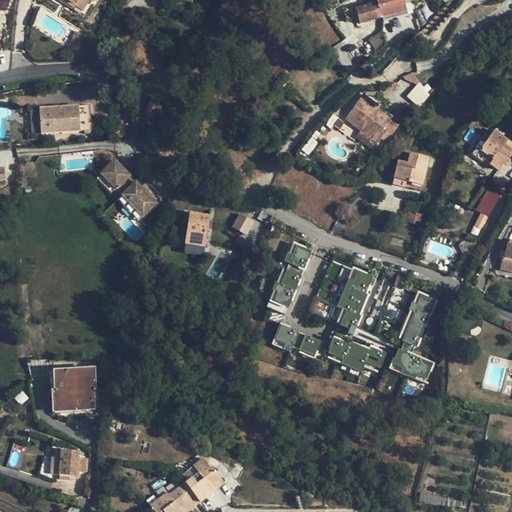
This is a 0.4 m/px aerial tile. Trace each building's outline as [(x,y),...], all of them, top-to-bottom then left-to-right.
[(53,0),(56,1),(56,0),(61,0),(77,9),(85,14),(92,1),(96,4),(98,0),(53,0)] [(75,12),(77,9),(61,0),(56,0),(56,1),(75,12)] [(407,10),(403,0),(375,0),(376,1),(355,7),(358,17),(360,24),(407,10)] [(348,20),(358,17),(355,7),(345,10),(348,20)] [(379,33),(357,49),(364,59),(387,43),(379,33)] [(82,37),(75,34),(70,47),(77,50),(82,37)] [(432,90),(420,80),(406,96),(418,106),(432,90)] [(377,105),(360,93),(343,116),(376,140),(378,137),(382,131),(387,134),(397,122),(388,115),(386,118),(374,109),(377,105)] [(152,94),(145,117),(154,120),(155,117),(160,118),(164,108),(158,106),(161,97),(152,94)] [(92,105),(41,108),(42,134),(93,131),(92,105)] [(32,133),(40,132),(38,108),(31,108),(32,133)] [(153,125),(154,120),(145,117),(143,123),(153,125)] [(116,133),(117,139),(128,137),(125,125),(120,126),(121,132),(116,133)] [(511,150),(504,145),(508,140),(494,130),(485,143),(481,140),(471,154),(488,166),(489,165),(498,171),(511,151),(511,150)] [(387,134),(382,131),(378,137),(383,141),(387,134)] [(406,168),(396,165),(393,178),(422,186),(428,159),(409,154),(407,163),(406,168)] [(129,175),(115,160),(101,173),(116,188),(114,189),(121,195),(122,194),(134,182),(128,176),(129,175)] [(116,188),(101,173),(97,177),(111,192),(114,189),(116,188)] [(421,191),(422,186),(393,178),(392,184),(421,191)] [(156,203),(136,181),(134,182),(122,194),(142,216),(156,203)] [(486,189),(476,210),(480,212),(473,228),(482,232),(499,195),(486,189)] [(138,220),(142,216),(122,194),(121,195),(117,199),(138,220)] [(210,216),(189,213),(185,243),(206,246),(210,216)] [(406,221),(422,225),(424,216),(415,213),(414,215),(408,214),(406,221)] [(253,221),(242,217),(236,228),(247,233),(253,221)] [(346,257),(278,229),(272,244),(283,249),(267,290),(336,320),(353,283),(339,276),(346,257)] [(500,270),(511,272),(511,241),(509,241),(504,259),(502,259),(500,270)] [(229,285),(238,290),(245,279),(236,274),(231,282),(229,285)] [(206,285),(223,295),(229,285),(231,282),(222,276),(219,281),(211,276),(206,285)] [(232,300),(238,290),(229,285),(223,295),(232,300)] [(397,338),(416,347),(438,299),(419,291),(397,338)] [(315,358),(322,339),(279,323),(272,343),(315,358)] [(335,333),(325,357),(362,371),(365,364),(380,370),(387,354),(335,333)] [(400,342),(391,370),(427,382),(434,361),(409,353),(412,345),(400,342)] [(93,369),(54,372),(55,390),(52,390),(54,411),(93,409),(93,391),(95,391),(93,369)] [(484,426),(447,418),(445,427),(482,436),(484,426)] [(78,451),(62,450),(60,476),(76,477),(76,471),(86,472),(87,459),(77,458),(78,451)] [(209,486),(220,479),(214,469),(212,471),(202,459),(193,466),(198,472),(185,483),(199,502),(213,491),(209,486)] [(193,466),(180,476),(185,483),(198,472),(193,466)] [(157,493),(160,498),(167,492),(169,495),(185,483),(180,476),(157,493)] [(224,483),(220,479),(209,486),(213,491),(224,483)] [(199,502),(185,483),(169,495),(167,492),(160,498),(150,505),(154,511),(160,511),(164,510),(165,511),(182,511),(181,511),(185,508),(187,511),(199,502)] [(465,503),(421,493),(419,502),(452,509),(452,506),(464,508),(465,503)]
